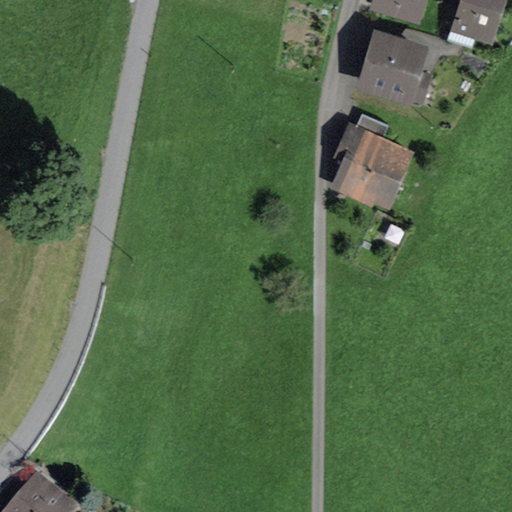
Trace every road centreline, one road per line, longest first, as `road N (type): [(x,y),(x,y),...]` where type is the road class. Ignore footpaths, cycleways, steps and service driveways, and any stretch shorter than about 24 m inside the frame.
road 1 (residential): [(351,0),(320,205),(319,511)]
road 2 (tertiary): [(0,472),(30,437),(79,345),(151,0)]
